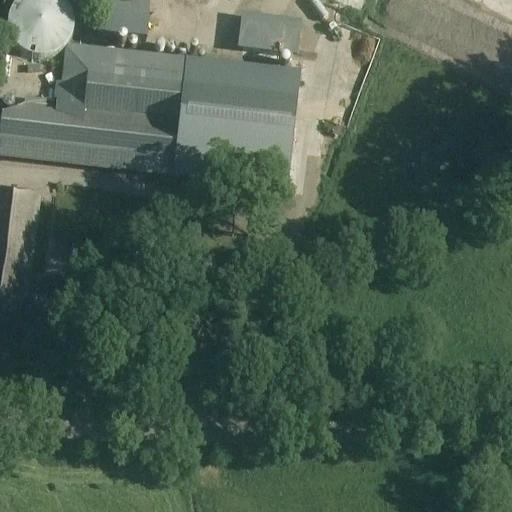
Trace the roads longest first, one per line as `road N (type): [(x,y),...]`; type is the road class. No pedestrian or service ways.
road 1 (unclassified): [(511,435),(87,431),(0,415)]
road 2 (track): [(207,432),(200,393),(215,341),(276,253),(273,224),(237,212)]
